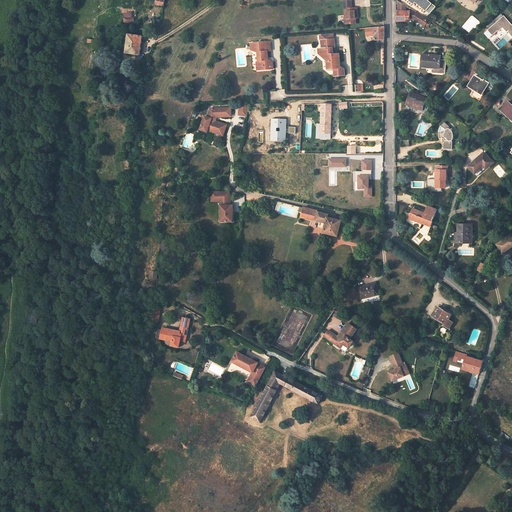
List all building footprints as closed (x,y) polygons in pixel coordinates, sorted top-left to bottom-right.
[(344,1),(345,17),(346,24),(356,23),(356,18),(356,15),(358,15),(357,7),(352,7),(352,0),(344,1)] [(408,0),(413,4),(415,2),(429,14),(436,6),(427,0),(408,0)] [(416,12),(414,15),(410,15),(410,11),(406,11),(398,11),(398,21),(405,21),(405,19),(414,19),(425,25),(428,19),(416,12)] [(511,24),(504,16),(488,30),(493,35),(498,31),(503,28),(507,32),(508,32),(511,36),(511,24)] [(385,27),(364,28),(364,32),(376,31),(376,40),(382,40),(382,41),(385,41),(385,27)] [(318,54),(326,61),(327,69),(333,69),(333,76),(344,75),(344,70),(340,67),(337,64),(337,62),(340,61),(339,53),(333,54),(333,47),(335,47),(335,38),(334,38),(334,33),(320,34),(320,39),(321,39),(322,48),(318,48),(318,54)] [(143,36),(129,34),(126,53),(140,55),(143,36)] [(267,51),(271,51),(270,41),(251,43),(251,50),(258,49),(259,56),(259,60),(256,62),(257,69),(273,68),(272,61),(268,61),(267,51)] [(440,55),(423,54),(422,65),(432,66),(431,73),(446,74),(447,60),(440,59),(440,55)] [(482,94),(488,84),(489,83),(484,80),(484,81),(475,75),(469,86),(475,89),(471,95),(480,100),(483,95),(482,94)] [(426,98),(411,92),(406,104),(422,110),(426,98)] [(511,105),(508,102),(501,110),(511,120),(511,105)] [(249,104),(241,103),(239,115),(247,116),(249,104)] [(322,116),(321,138),(331,139),(332,119),(330,119),(330,104),(322,103),(322,104),(322,116)] [(231,108),(211,109),(207,117),(205,116),(200,129),(206,132),(207,130),(222,136),(226,125),(215,121),(217,117),(217,116),(231,115),(231,108)] [(272,119),(271,140),(279,140),(279,135),(286,136),(286,128),(284,128),(285,120),(272,119)] [(449,127),(444,122),(440,128),(439,131),(439,133),(437,136),(439,138),(444,138),(445,140),(443,141),(444,143),(444,149),(452,149),(452,141),(451,141),(451,139),(453,139),(453,137),(453,135),(450,135),(450,131),(448,128),(449,127)] [(484,152),(469,166),(475,173),(483,167),(484,169),(485,169),(493,162),(484,152)] [(347,166),(347,157),(329,158),(329,166),(347,166)] [(372,187),(372,159),(362,159),(362,171),(358,171),(358,189),(364,189),(364,197),(373,197),(373,187),(372,187)] [(447,166),(438,166),(438,170),(436,170),(436,188),(446,187),(446,170),(447,170),(447,166)] [(477,176),(484,169),(483,167),(475,173),(477,176)] [(224,191),(215,191),(215,201),(224,201),(224,191)] [(233,192),(224,191),(224,201),(233,202),(233,192)] [(233,205),(224,205),(224,221),(236,222),(236,205),(233,205)] [(432,221),(437,209),(427,206),(425,213),(412,208),(411,213),(413,214),(411,219),(431,226),(433,221),(432,221)] [(338,236),(342,220),(328,217),(329,215),(299,207),(299,211),(302,212),(301,217),(316,221),(316,220),(326,223),(324,233),(338,236)] [(458,224),(458,235),(456,235),(456,242),(462,243),(461,241),(472,241),(472,233),(472,224),(458,224)] [(511,246),(511,233),(497,244),(503,253),(511,246)] [(487,266),(480,263),(476,269),(483,273),(487,266)] [(361,299),(379,295),(376,283),(359,287),(361,299)] [(450,320),(453,314),(450,313),(449,314),(438,307),(432,316),(445,325),(444,326),(449,329),(453,322),(450,320)] [(158,323),(160,309),(153,308),(150,322),(158,323)] [(181,324),(189,326),(191,319),(183,317),(181,324)] [(349,323),(339,338),(329,331),(324,337),(341,348),(344,344),(349,348),(353,341),(350,339),(357,329),(349,323)] [(186,342),(189,326),(181,324),(180,333),(163,329),(160,339),(172,342),(172,345),(179,347),(180,341),(186,342)] [(237,352),(232,362),(253,373),(248,382),(256,386),(266,368),(258,363),(237,352)] [(398,353),(390,357),(396,369),(390,373),(394,381),(405,375),(403,371),(409,369),(407,364),(404,365),(398,353)] [(454,361),(464,364),(467,357),(467,356),(457,353),(454,361)] [(483,361),(467,357),(464,364),(463,369),(479,374),(483,361)] [(260,422),(281,383),(318,403),(322,396),(290,378),(291,377),(284,374),(284,375),(275,370),(272,377),(269,376),(267,380),(270,381),(251,417),(260,422)]
